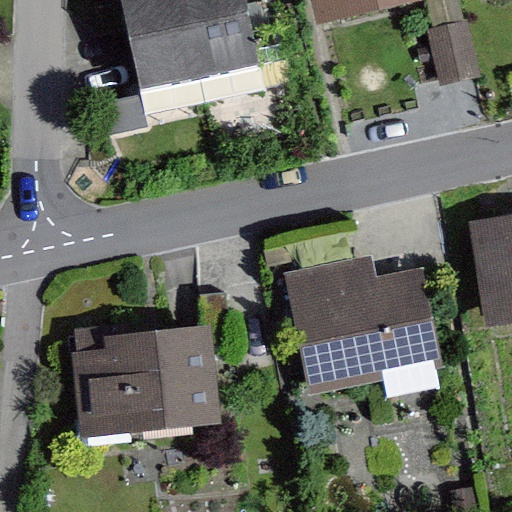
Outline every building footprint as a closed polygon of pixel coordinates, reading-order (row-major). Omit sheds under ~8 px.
[(111,0),(130,92),(191,79),(174,0),(111,0)] [(237,0),(174,0),(191,79),(251,67),(237,0)] [(430,0),(301,0),(309,36),(433,10),(430,0)] [(511,227),(466,235),(483,335),(511,329),(511,227)] [(297,397),(436,368),(416,274),(372,283),(367,258),(272,278),(297,397)] [(120,339),(71,346),(80,415),(65,417),(72,465),(136,457),(134,446),(213,436),(200,337),(122,348),(120,339)]
